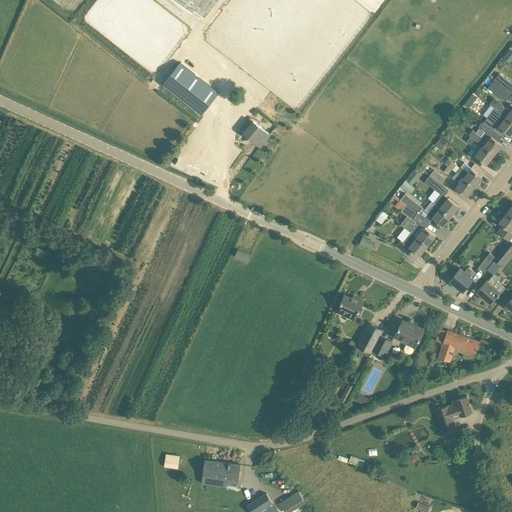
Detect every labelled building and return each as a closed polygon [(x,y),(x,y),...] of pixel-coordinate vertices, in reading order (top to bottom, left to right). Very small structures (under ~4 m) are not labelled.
[(178,0),(187,6),(193,11),(195,9),(205,17),(218,0),(178,0)] [(163,84),(202,114),(219,93),(180,62),(163,84)] [(511,83),(500,73),(495,80),(511,93),(511,83)] [(511,93),(495,80),(490,85),(496,90),(495,91),(506,100),(511,93)] [(304,93),(310,98),(317,89),(311,84),(304,93)] [(511,104),(503,114),(511,120),(511,104)] [(506,132),(510,135),(511,131),(511,120),(503,114),(498,110),(495,107),(484,122),(502,136),(506,132)] [(244,133),(261,146),(270,134),(253,121),(244,133)] [(480,143),(484,146),(494,154),(502,144),(498,141),(502,136),(484,122),(483,122),(482,122),(479,125),(480,127),(476,132),(473,130),(469,134),(471,136),(475,139),(480,143)] [(450,131),(447,129),(442,135),(448,140),(451,137),(450,131)] [(435,145),(440,149),(446,140),(441,136),(435,145)] [(494,154),(484,146),(476,156),(486,164),(494,154)] [(458,157),(469,165),(473,161),(462,152),(458,157)] [(451,160),(447,165),(452,169),(456,164),(451,160)] [(452,169),(447,165),(443,170),(448,174),(452,169)] [(462,165),(457,172),(474,186),(482,176),(472,168),(469,171),(462,165)] [(415,169),(407,178),(413,183),(421,174),(415,169)] [(434,169),(430,175),(441,183),(445,178),(434,169)] [(474,186),(457,172),(453,177),(460,182),(456,188),(466,196),(474,186)] [(433,200),(432,200),(451,215),(459,205),(449,197),(437,187),(441,183),(430,175),(425,180),(436,189),(429,197),(433,200)] [(401,185),(411,193),(415,187),(406,180),(401,185)] [(408,203),(407,204),(418,213),(423,206),(406,192),(401,199),(408,203)] [(451,215),(432,200),(429,204),(433,208),(429,213),(433,217),(443,225),(451,215)] [(418,213),(407,204),(402,210),(413,219),(418,213)] [(383,211),(378,219),(382,222),(388,214),(383,211)] [(511,215),(507,212),(499,222),(503,225),(498,232),(509,240),(511,236),(511,231),(510,230),(511,227),(511,215)] [(405,217),(401,223),(406,228),(411,231),(428,245),(436,235),(425,226),(425,227),(417,221),(415,224),(405,217)] [(401,239),(397,245),(409,255),(413,249),(420,255),(428,245),(411,231),(403,241),(401,239)] [(360,243),(372,249),(375,241),(363,236),(360,243)] [(496,257),(488,268),(494,273),(488,280),(487,279),(477,291),(490,302),(497,294),(498,295),(499,294),(500,294),(505,288),(497,280),(499,277),(494,273),(501,264),(504,266),(511,256),(511,241),(510,240),(496,257)] [(235,256),(247,262),(250,254),(238,249),(235,256)] [(490,252),(479,266),(485,271),(488,268),(496,257),(490,252)] [(450,280),(463,290),(476,272),(469,266),(465,271),(460,268),(450,280)] [(338,308),(357,316),(364,300),(358,298),(357,300),(344,294),(338,308)] [(402,320),(394,337),(406,343),(404,347),(405,351),(409,353),(413,352),(424,330),(414,324),(414,326),(402,320)] [(372,352),(374,348),(382,334),(385,329),(370,321),(357,345),(372,352)] [(438,357),(450,361),(455,348),(475,355),(480,341),(447,330),(438,357)] [(382,334),(374,348),(386,354),(393,340),(382,334)] [(314,361),(308,358),(305,365),(311,368),(314,361)] [(325,361),(320,358),(316,366),(321,368),(325,361)] [(340,376),(334,373),(330,384),(335,387),(340,376)] [(303,380),(310,383),(312,377),(306,374),(303,380)] [(368,405),(371,398),(357,391),(354,398),(368,405)] [(453,402),(436,409),(443,431),(456,426),(454,418),(472,411),(467,395),(452,400),(453,402)] [(325,404),(318,400),(314,408),(322,412),(325,404)] [(294,409),(300,412),(303,405),(297,403),(294,409)] [(171,467),(172,460),(179,461),(180,455),(166,453),(164,466),(171,467)] [(364,460),(355,456),(352,463),(363,468),(364,465),(362,465),(364,460)] [(226,484),(238,485),(241,464),(205,459),(203,474),(227,478),(226,484)] [(300,489),(280,501),(286,511),(288,511),(307,501),(300,489)] [(257,499),(247,505),(251,511),(258,511),(263,509),(257,499)] [(417,508),(426,511),(428,511),(431,506),(419,501),(417,508)]
